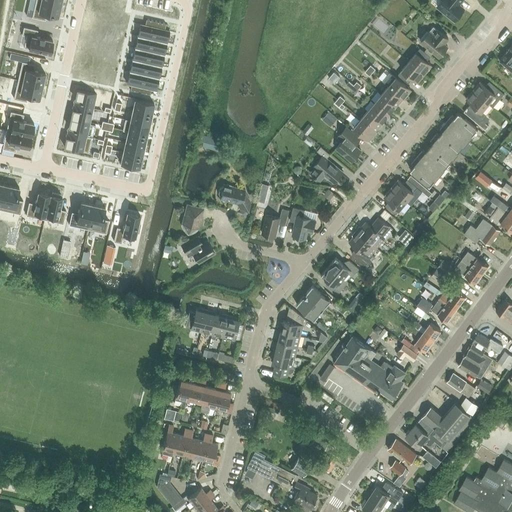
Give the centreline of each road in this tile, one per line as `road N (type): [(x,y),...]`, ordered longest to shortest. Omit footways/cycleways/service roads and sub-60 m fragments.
road 1 (residential): [(308,262),(511,5)]
road 2 (residential): [(41,168),(146,192),(185,0)]
road 3 (tertiary): [(370,454),(479,309)]
road 4 (residential): [(82,0),(41,168)]
road 5 (residential): [(247,387),(264,316),(308,262)]
road 6 (residential): [(370,454),(289,398),(247,387)]
